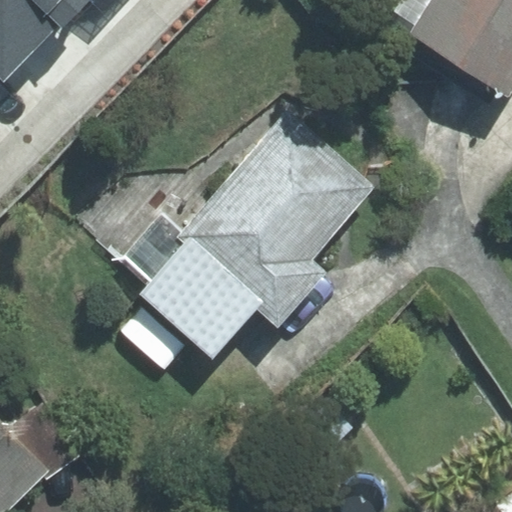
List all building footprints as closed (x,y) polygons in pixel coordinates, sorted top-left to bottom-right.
[(0,0),(0,78),(3,82),(58,25),(62,28),(89,0),(0,0)] [(488,102),(511,64),(511,0),(420,0),(394,41),(488,102)] [(279,111),(161,241),(168,247),(237,308),(260,329),(310,273),(295,259),(362,186),(279,111)] [(237,308),(168,247),(126,294),(195,355),(219,328),(237,308)] [(0,385),(0,422),(19,405),(0,385)] [(32,402),(0,423),(0,428),(39,470),(31,477),(34,481),(54,469),(73,457),(32,402)] [(0,506),(31,477),(39,470),(0,428),(0,506)]
